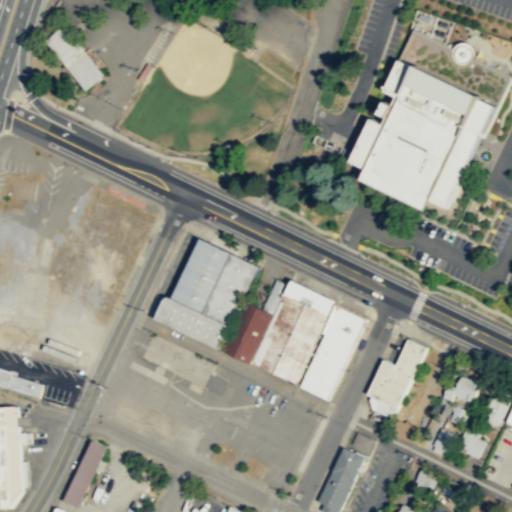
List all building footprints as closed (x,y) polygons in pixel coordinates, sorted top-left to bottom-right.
[(86,89),(105,73),(63,24),(45,39),(86,89)] [(450,207),(500,104),(510,84),(511,79),(511,74),(445,42),(415,27),(402,56),(388,87),(400,94),(386,121),(374,115),(353,159),(450,207)] [(249,54),(253,50),(237,39),(233,44),(249,54)] [(479,57),(469,40),(456,48),(466,65),(479,57)] [(149,63),(152,65),(142,81),(139,78),(149,63)] [(343,150),(323,139),(315,155),(335,165),(343,150)] [(237,249),(238,248),(207,233),(204,238),(179,292),(209,308),(237,249)] [(265,263),(248,298),(238,321),(237,320),(209,308),(237,249),(265,263)] [(291,289),(333,309),(335,310),(336,311),(340,301),(342,297),(297,275),(291,289)] [(291,282),(278,277),(266,303),(277,311),(288,288),(291,282)] [(333,309),(300,380),(254,358),(277,311),(288,288),(291,289),(333,309)] [(237,320),(209,308),(179,292),(176,291),(174,291),(172,293),(161,314),(226,344),(237,320)] [(277,311),(266,303),(248,298),(238,321),(226,347),(254,360),(254,358),(277,311)] [(369,316),(356,344),(327,331),(326,330),(335,310),(336,311),(340,301),(369,316)] [(356,344),(351,354),(322,340),(327,331),(356,344)] [(386,356),(369,392),(372,394),(367,404),(393,417),(427,345),(409,336),(397,362),(386,356)] [(351,354),(345,366),(317,353),(322,340),(351,354)] [(345,366),(341,376),(312,363),(317,353),(345,366)] [(341,376),(334,388),(306,375),(312,363),(341,376)] [(0,387),(41,397),(44,382),(0,371),(0,387)] [(473,400),(483,379),(471,373),(469,377),(462,373),(456,385),(455,387),(457,388),(454,393),(465,399),(466,396),(473,400)] [(334,388),(330,397),(301,385),(306,375),(334,388)] [(456,385),(449,382),(443,395),(451,399),(454,393),(457,388),(455,387),(456,385)] [(500,418),(508,402),(492,395),(486,411),(488,421),(493,423),(497,422),(499,417),(500,418)] [(454,402),(448,415),(436,410),(442,396),(454,402)] [(471,409),(457,403),(451,418),(464,424),(471,409)] [(22,490),(17,404),(0,405),(0,506),(11,506),(22,490)] [(413,441),(419,427),(398,418),(392,431),(413,441)] [(433,443),(450,451),(459,434),(441,426),(433,443)] [(458,445),(479,456),(486,440),(479,436),(480,432),(467,426),(458,445)] [(373,437),(357,430),(351,443),(367,450),(373,437)] [(81,507),(106,445),(90,439),(65,501),(81,507)] [(325,502),(319,499),(345,445),(366,455),(339,511),(330,511),(322,508),(325,502)] [(443,473),(440,480),(437,479),(433,488),(415,480),(423,463),(443,473)] [(420,511),(421,511),(404,502),(399,511),(420,511)] [(458,511),(437,502),(432,511),(458,511)] [(226,511),(251,511),(230,503),(226,511)]
